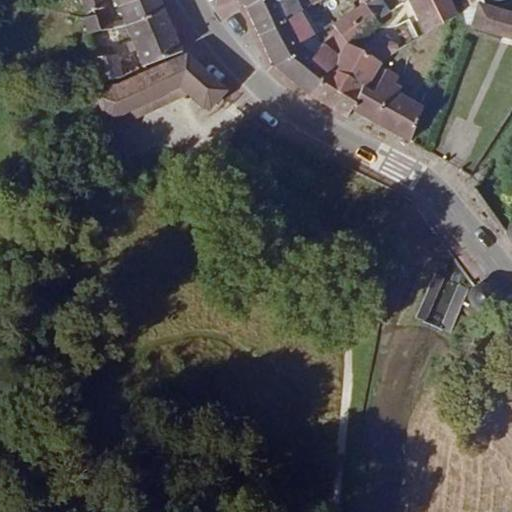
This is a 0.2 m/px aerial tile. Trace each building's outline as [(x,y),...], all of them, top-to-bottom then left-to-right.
[(110,29),(109,24),(100,0),(82,0),(87,13),(93,11),(94,16),(96,15),(101,30),(110,29)] [(161,4),(159,0),(139,0),(119,8),(124,21),(126,26),(164,13),(161,4)] [(256,0),(245,7),(253,23),(259,36),(299,12),(319,0),(318,0),(256,0)] [(381,1),(383,0),(370,0),(365,3),(376,21),(389,13),(381,1)] [(456,16),(448,0),(411,0),(422,22),(427,33),(456,16)] [(500,0),(466,0),(462,1),(464,7),(466,14),(485,8),(484,5),(500,0)] [(352,46),(379,25),(376,21),(365,3),(333,25),(335,28),(347,44),(352,46)] [(511,15),(485,8),(466,14),(468,24),(511,37),(511,15)] [(259,36),(273,66),(312,36),(313,36),(299,12),(259,36)] [(174,34),(164,13),(126,26),(120,27),(122,35),(129,32),(143,66),(181,52),(174,34)] [(96,15),(94,16),(85,18),(88,33),(101,30),(96,15)] [(297,85),(309,95),(347,44),(335,28),(323,45),(312,36),(273,66),(297,85)] [(380,63),(398,50),(396,45),(379,40),(363,52),(378,66),(380,63)] [(352,110),(378,66),(363,52),(352,46),(347,44),(309,95),(329,107),(347,118),(352,110)] [(117,54),(93,58),(95,82),(121,78),(131,72),(127,62),(119,66),(117,54)] [(96,89),(77,90),(83,107),(90,105),(97,120),(106,117),(112,119),(117,129),(187,93),(203,107),(210,107),(221,95),(224,91),(210,79),(187,57),(145,72),(122,85),(96,89)] [(423,109),(397,94),(400,89),(393,85),(398,78),(378,66),(352,110),(381,127),(409,142),(423,109)] [(437,272),(416,314),(428,320),(448,277),(437,272)] [(448,330),(450,331),(464,302),(470,289),(460,283),(439,325),(448,330)] [(486,283),(478,283),(473,290),(470,289),(464,302),(472,306),(473,304),(479,308),(484,309),(489,308),(492,306),(495,304),(496,303),(496,300),(496,298),(496,293),(495,289),(490,285),(486,283)]
